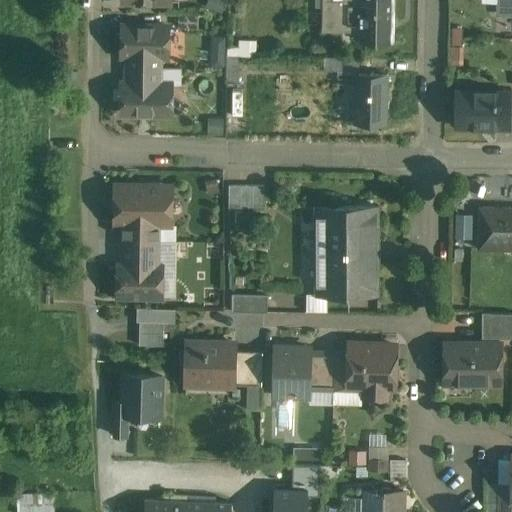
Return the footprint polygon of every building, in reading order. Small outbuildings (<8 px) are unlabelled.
[(322,0),(322,29),(359,30),(360,30),(360,0),(322,0)] [(393,0),(360,0),(360,30),(359,30),(359,42),(393,43),(393,0)] [(511,0),(497,0),(497,20),(511,19),(511,0)] [(168,26),(122,26),(122,55),(126,55),(162,56),(168,56),(168,26)] [(255,54),(255,39),(233,39),(233,54),(255,54)] [(162,56),(126,55),(126,68),(162,68),(162,56)] [(358,59),(325,58),(324,71),(358,72),(358,59)] [(162,68),(126,68),(125,85),(161,85),(162,68)] [(387,76),(355,75),(354,123),(386,124),(387,76)] [(125,85),(121,85),(121,114),(171,115),(171,86),(161,85),(125,85)] [(499,92),(457,91),(457,127),(498,128),(499,92)] [(509,92),(499,92),(498,128),(509,128),(509,92)] [(160,184),(145,183),(145,185),(116,185),(115,196),(119,201),(119,225),(123,225),(159,226),(171,226),(171,196),(166,196),(161,190),(162,185),(160,185),(160,184)] [(264,186),(229,186),(229,209),(264,209),(264,186)] [(377,207),(317,207),(317,295),(377,295),(377,207)] [(511,208),(479,207),(478,250),(500,250),(500,244),(511,244),(511,208)] [(159,226),(123,225),(122,241),(159,241),(159,226)] [(159,241),(122,241),(122,266),(158,267),(158,254),(159,241)] [(175,241),(159,241),(158,254),(175,254),(175,241)] [(122,266),(118,266),(118,296),(162,297),(162,267),(158,267),(122,266)] [(268,299),(232,295),(232,312),(267,313),(268,299)] [(511,314),(482,313),(482,339),(511,338),(511,314)] [(164,323),(140,322),(139,346),(163,346),(164,323)] [(213,343),(187,342),(186,378),(234,380),(234,379),(235,351),(235,344),(214,343),(215,341),(213,341),(213,343)] [(384,344),(348,343),(348,353),(347,388),(353,389),(353,388),(370,388),(369,398),(386,398),(386,389),(396,389),(396,360),(395,360),(395,357),(386,350),(384,350),(384,344)] [(501,343),(445,343),(445,384),(501,383),(501,343)] [(311,348),(275,347),(274,396),(298,396),(298,390),(302,387),(310,387),(311,351),(311,348)] [(263,351),(235,351),(234,379),(248,379),(248,385),(262,385),(263,351)] [(335,352),(311,351),(310,387),(334,388),(335,352)] [(348,353),(335,352),(334,388),(347,388),(348,353)] [(162,377),(123,376),(122,404),(122,416),(128,416),(161,417),(162,377)] [(262,385),(248,385),(248,407),(261,407),(262,385)] [(122,404),(112,403),(112,415),(114,415),(113,437),(127,437),(128,416),(122,416),(122,404)] [(351,446),(350,465),(386,466),(386,447),(351,446)] [(511,501),(511,483),(500,484),(499,511),(511,511),(511,504),(511,501)] [(393,491),(389,486),(383,486),(379,490),(379,491),(364,491),(363,511),(404,511),(405,492),(393,491)] [(288,497),(274,497),(273,511),(306,511),(307,490),(288,489),(288,497)] [(54,511),(54,497),(20,498),(20,511),(54,511)] [(231,511),(232,504),(145,500),(145,511),(231,511)]
